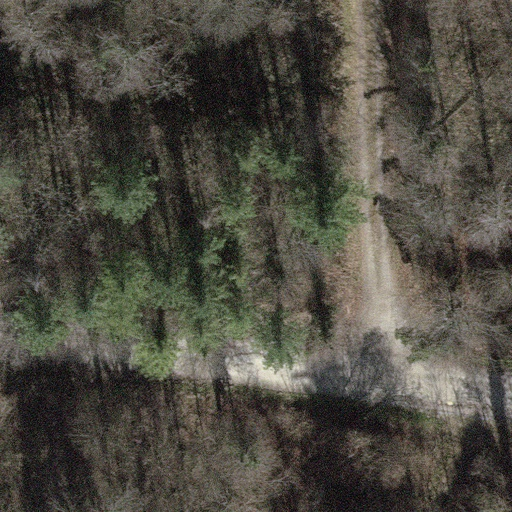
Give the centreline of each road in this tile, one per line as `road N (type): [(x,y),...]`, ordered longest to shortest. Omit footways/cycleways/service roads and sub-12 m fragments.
road 1 (track): [(0,340),(511,397)]
road 2 (track): [(395,384),(373,187),(370,0)]
